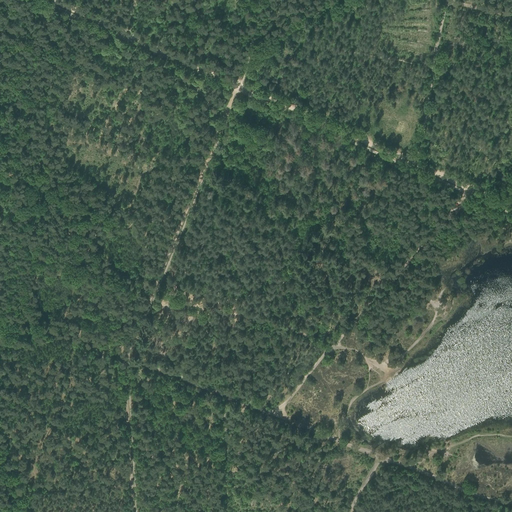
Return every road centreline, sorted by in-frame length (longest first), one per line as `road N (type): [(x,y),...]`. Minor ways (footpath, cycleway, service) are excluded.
road 1 (track): [(236,83),(126,356),(133,511)]
road 2 (track): [(445,315),(394,278),(198,177)]
road 3 (track): [(0,312),(229,395)]
road 4 (track): [(218,129),(0,27)]
road 5 (track): [(416,164),(236,83)]
road 6 (track): [(236,83),(57,0)]
road 7 (track): [(331,347),(457,205)]
road 8 (track): [(166,254),(156,234),(8,171)]
road 9 (track): [(253,38),(433,64)]
road 10 (track): [(0,230),(150,294)]
road 11 (track): [(446,5),(416,164)]
road 12 (track): [(511,502),(381,458)]
road 13 (track): [(331,347),(275,413),(229,395)]
road 14 (track): [(278,322),(166,268)]
